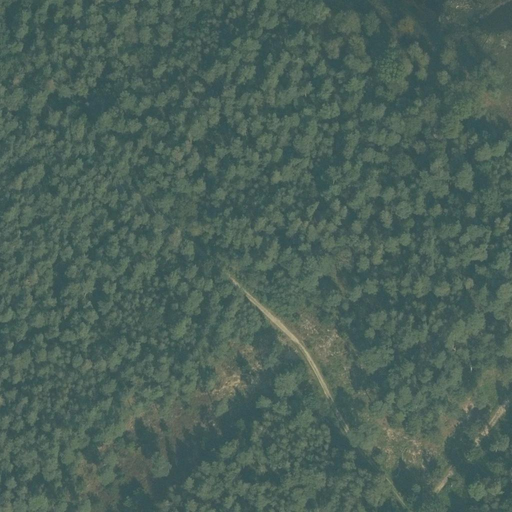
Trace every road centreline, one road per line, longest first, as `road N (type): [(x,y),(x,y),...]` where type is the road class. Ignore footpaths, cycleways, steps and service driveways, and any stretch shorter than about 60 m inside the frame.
road 1 (track): [(0,68),(317,365),(413,511)]
road 2 (track): [(511,395),(422,511)]
